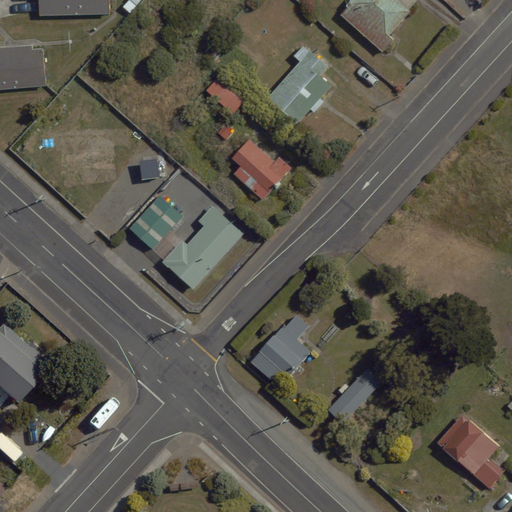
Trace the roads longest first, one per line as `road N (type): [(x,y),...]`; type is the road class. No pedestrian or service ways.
road 1 (residential): [(183,377),(511,26)]
road 2 (residential): [(0,207),(183,377)]
road 3 (residential): [(183,377),(321,511)]
road 4 (residential): [(65,511),(183,377)]
